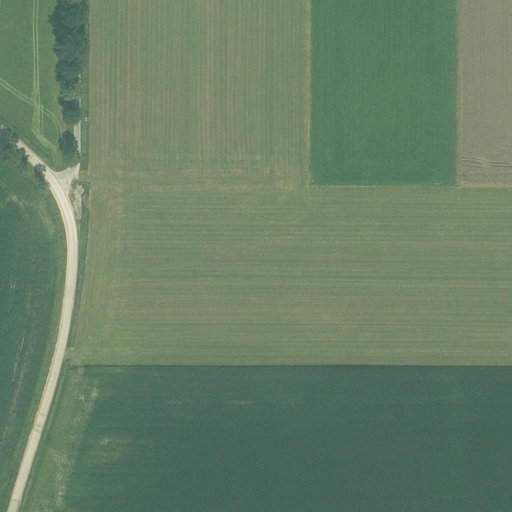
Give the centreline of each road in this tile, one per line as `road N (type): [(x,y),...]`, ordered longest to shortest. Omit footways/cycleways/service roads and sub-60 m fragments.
road 1 (unclassified): [(12,511),(66,318),(71,235),(55,188)]
road 2 (unclassified): [(55,188),(76,162),(77,0)]
